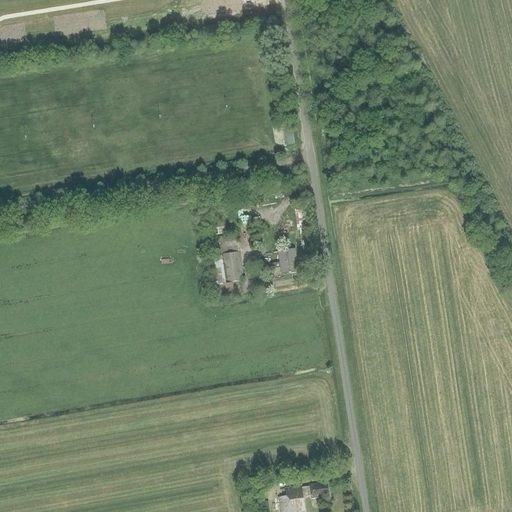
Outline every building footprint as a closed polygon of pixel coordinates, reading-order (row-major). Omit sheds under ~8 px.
[(211,16),(212,24),(237,20),(236,12),(211,16)] [(285,145),(295,144),(292,126),(282,128),(285,145)] [(304,207),(295,208),(298,231),(300,230),(302,245),(309,244),(304,207)] [(213,236),(226,233),(225,227),(212,230),(213,236)] [(240,252),(237,234),(211,239),(215,262),(218,297),(232,295),(230,283),(245,280),(240,252)] [(281,263),(267,265),(260,266),(261,272),(275,270),(275,268),(281,268),(282,274),(298,272),(295,250),(279,252),(281,263)] [(299,511),(306,511),(304,496),(311,495),(312,499),(322,497),(321,494),(330,493),(328,484),(325,484),(325,481),(309,484),(310,487),(302,488),(302,485),(285,488),(287,496),(279,497),(280,511),(299,511)]
